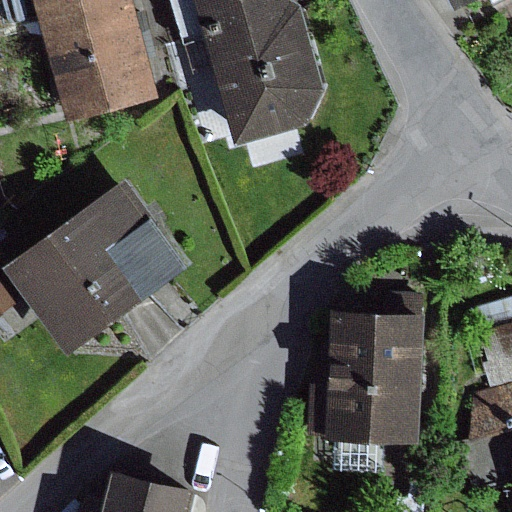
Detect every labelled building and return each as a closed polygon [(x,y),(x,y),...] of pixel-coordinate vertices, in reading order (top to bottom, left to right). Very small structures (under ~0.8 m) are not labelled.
[(133,0),(34,0),(68,125),(160,100),(133,0)] [(290,0),(171,0),(184,44),(206,38),(235,146),(307,126),(324,91),(302,8),(292,4),(290,0)] [(446,0),(453,12),(476,0),(446,0)] [(126,181),(4,269),(69,358),(191,270),(126,181)] [(0,317),(18,304),(0,279),(0,317)] [(418,446),(424,318),(332,313),(329,385),(311,384),(308,437),(325,437),(325,442),(418,446)] [(511,340),(471,351),(482,393),(511,385),(511,340)] [(510,432),(511,439),(511,385),(482,393),(474,395),(469,444),(510,432)] [(191,511),(196,494),(110,473),(104,500),(86,495),(77,511),(191,511)]
